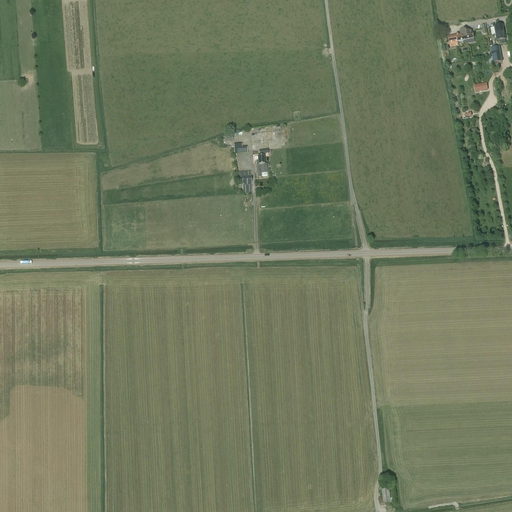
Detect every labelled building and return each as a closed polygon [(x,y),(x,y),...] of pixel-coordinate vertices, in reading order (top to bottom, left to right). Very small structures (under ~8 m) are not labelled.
[(494,27),(495,35),(504,33),(503,25),(494,27)] [(474,39),(473,34),(472,34),(471,30),(469,31),(469,29),(460,30),(460,34),(460,35),(461,37),(462,36),(463,41),(474,39)] [(495,35),(494,35),(494,39),(496,39),(497,41),(501,41),(502,45),(506,44),(505,40),(506,40),(504,33),(495,35)] [(458,42),(463,41),(462,36),(461,37),(460,35),(448,37),(450,48),(459,46),(458,42)] [(500,47),(496,48),(490,49),(493,64),(502,62),(500,47)] [(487,84),(475,86),(476,92),(488,90),(487,84)] [(242,144),(234,145),(234,149),(235,154),(248,153),(247,147),(242,147),(242,144)] [(258,157),(254,157),(254,161),(256,161),(257,172),(261,172),(261,174),(262,177),(263,178),(267,177),(268,176),(267,164),(265,164),(264,156),(258,156),(258,157)] [(238,186),(243,186),(243,194),(252,194),(251,171),(238,172),(238,186)] [(381,490),(383,503),(390,501),(389,489),(381,490)]
